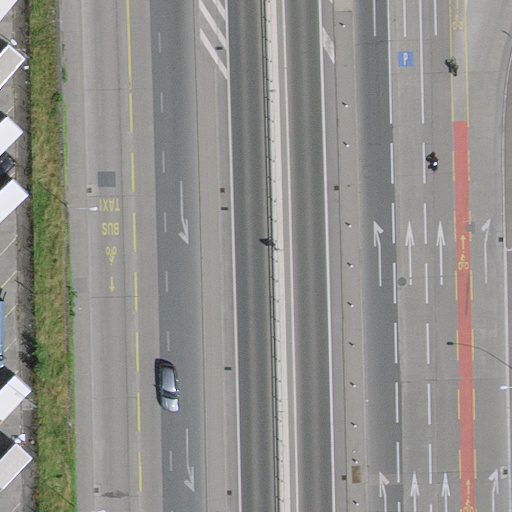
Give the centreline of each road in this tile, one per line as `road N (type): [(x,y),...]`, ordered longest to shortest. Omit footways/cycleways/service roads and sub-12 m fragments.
road 1 (motorway): [(318,511),(304,0)]
road 2 (motorway): [(241,0),(255,511)]
road 3 (primary): [(145,0),(149,485)]
road 4 (primary): [(433,511),(420,132)]
road 5 (tertiary): [(420,132),(494,0)]
road 6 (primary): [(420,132),(417,0)]
